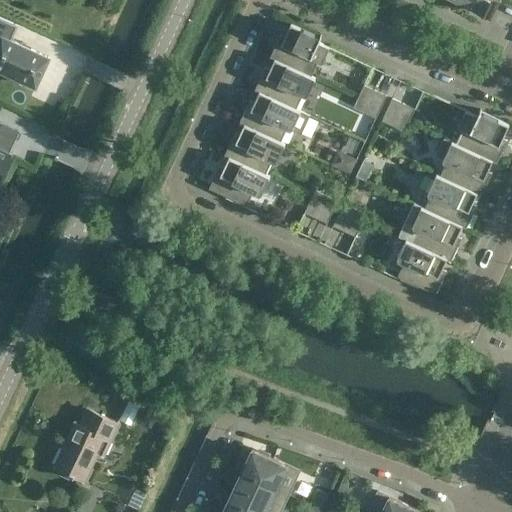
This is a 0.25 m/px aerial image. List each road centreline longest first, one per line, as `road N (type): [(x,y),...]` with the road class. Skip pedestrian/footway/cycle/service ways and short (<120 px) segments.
road 1 (residential): [(511,214),(463,315),(189,191),(182,178),(266,0)]
road 2 (tertiary): [(0,397),(187,0)]
road 3 (residential): [(183,511),(235,416),(475,501)]
road 4 (residential): [(297,0),(496,89)]
